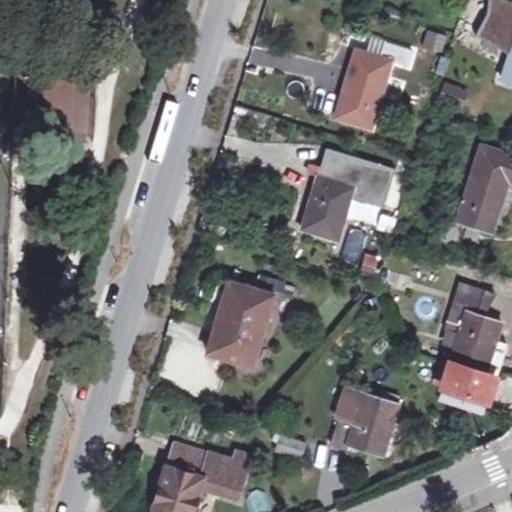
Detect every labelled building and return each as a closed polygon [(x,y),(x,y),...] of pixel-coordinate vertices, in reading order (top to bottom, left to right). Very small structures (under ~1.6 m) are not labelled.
[(477,35),(494,51),(510,55),(511,48),(511,1),(508,0),(490,0),(490,14),(477,35)] [(442,50),(445,34),(427,30),(424,46),(442,50)] [(368,37),(363,51),(382,57),(387,42),(368,37)] [(414,51),(387,42),(382,57),(363,51),(358,49),(336,115),(373,128),(394,61),(409,66),(414,51)] [(501,87),(504,80),(511,82),(511,48),(510,55),(494,51),(484,81),(501,87)] [(462,105),(466,93),(447,87),(443,99),(462,105)] [(321,167),(342,174),(347,156),(314,145),(308,163),(321,167)] [(462,248),(469,225),(492,232),(509,181),(511,181),(511,154),(482,145),(464,196),(450,191),(435,238),(462,248)] [(347,156),(342,174),(356,179),(362,160),(347,156)] [(395,170),(362,160),(356,179),(342,174),(339,183),(354,187),(346,213),(378,222),(395,170)] [(339,183),(342,174),(321,167),(318,176),(339,183)] [(354,187),(339,183),(318,176),(310,203),(302,229),(338,240),(346,213),(354,187)] [(211,299),(224,302),(214,335),(209,353),(231,359),(253,366),(275,295),(217,278),(211,299)] [(496,342),(501,326),(479,319),(486,296),(458,286),(443,333),(458,338),(449,365),(485,376),(496,379),(507,346),(496,342)] [(487,408),(496,379),(485,376),(449,365),(441,393),(487,408)] [(346,450),(347,445),(368,452),(381,456),(398,404),(349,388),(330,445),(346,450)] [(302,458),(306,443),(282,436),(277,450),(302,458)] [(236,502),(248,466),(231,461),(175,443),(174,449),(222,464),(215,487),(212,495),(236,502)] [(222,464),(174,449),(170,460),(153,511),(191,511),(198,491),(201,482),(215,487),(222,464)] [(231,461),(248,466),(251,455),(234,450),(231,461)] [(201,482),(198,491),(212,495),(215,487),(201,482)] [(481,503),(462,511),(481,511),(484,511),(481,503)]
